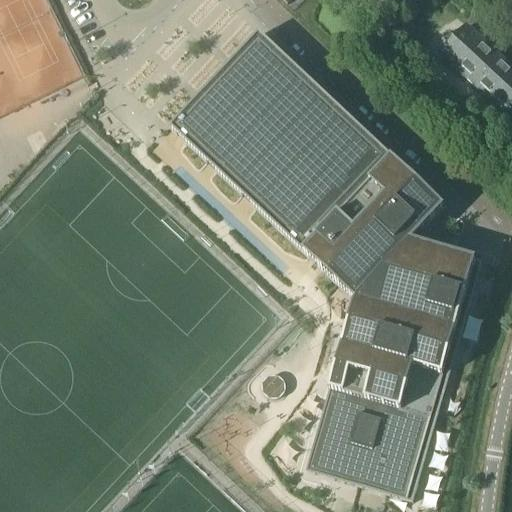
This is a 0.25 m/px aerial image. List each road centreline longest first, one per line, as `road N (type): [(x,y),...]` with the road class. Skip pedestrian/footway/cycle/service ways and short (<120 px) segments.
road 1 (residential): [(260,0),(511,233)]
road 2 (unclassified): [(487,511),(511,374)]
